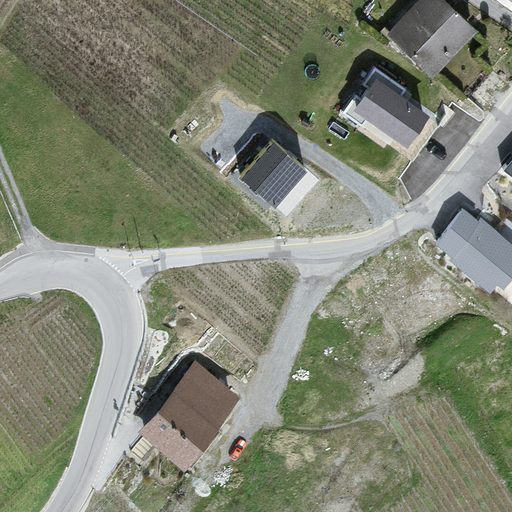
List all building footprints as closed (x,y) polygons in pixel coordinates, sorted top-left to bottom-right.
[(453,0),(431,0),(395,39),(444,80),(488,32),(453,0)] [(427,117),(377,83),(357,112),(407,146),(427,117)] [(304,172),(274,146),(245,180),(275,205),(304,172)] [(0,175),(0,195),(10,188),(0,175)] [(511,243),(469,209),(440,246),(504,296),(511,286),(511,243)] [(197,366),(148,438),(195,473),(247,400),(197,366)]
